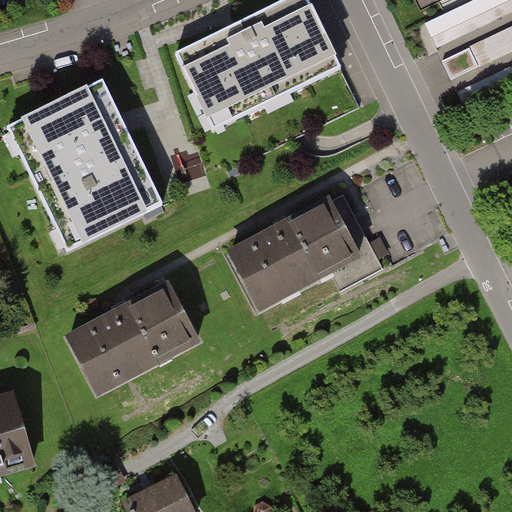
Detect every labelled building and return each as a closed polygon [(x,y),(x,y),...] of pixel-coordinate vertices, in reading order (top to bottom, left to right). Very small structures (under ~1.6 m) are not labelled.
[(343,74),(308,0),(291,0),(174,55),(212,136),(343,74)] [(511,29),(447,56),(456,78),(511,55),(511,29)] [(167,209),(102,83),(10,130),(74,256),(167,209)] [(357,257),(326,203),(232,256),(262,310),(357,257)] [(197,342),(170,290),(74,339),(101,391),(197,342)] [(0,478),(37,467),(14,395),(0,399),(0,478)] [(188,511),(174,479),(119,504),(123,511),(188,511)]
